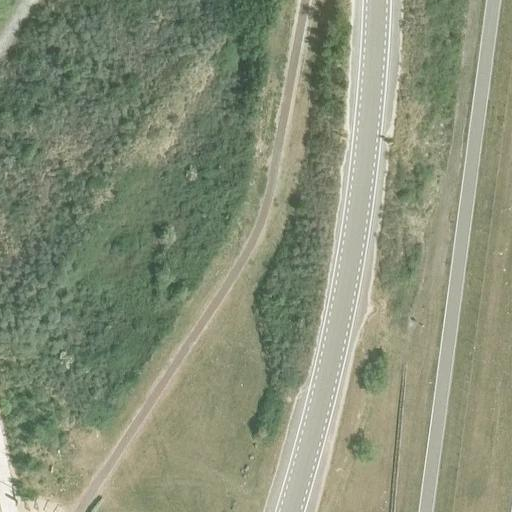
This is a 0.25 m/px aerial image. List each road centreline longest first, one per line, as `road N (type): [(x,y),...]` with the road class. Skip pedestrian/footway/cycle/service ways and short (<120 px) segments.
road 1 (unclassified): [(287,511),(357,206),(374,0)]
road 2 (primary): [(491,0),(424,511)]
